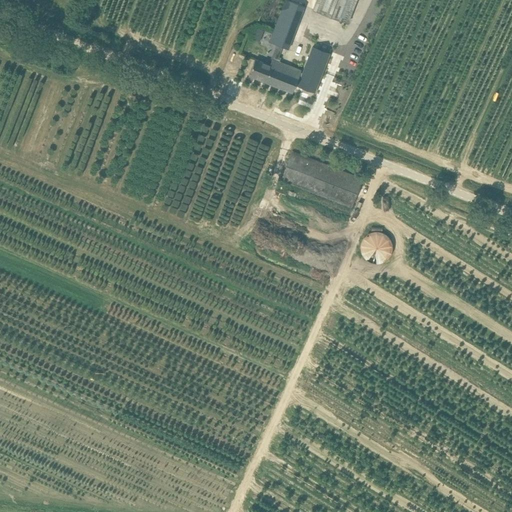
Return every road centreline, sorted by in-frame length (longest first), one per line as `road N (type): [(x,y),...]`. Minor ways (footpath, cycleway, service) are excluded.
road 1 (unclassified): [(511,214),(0,13)]
road 2 (track): [(236,511),(384,163)]
